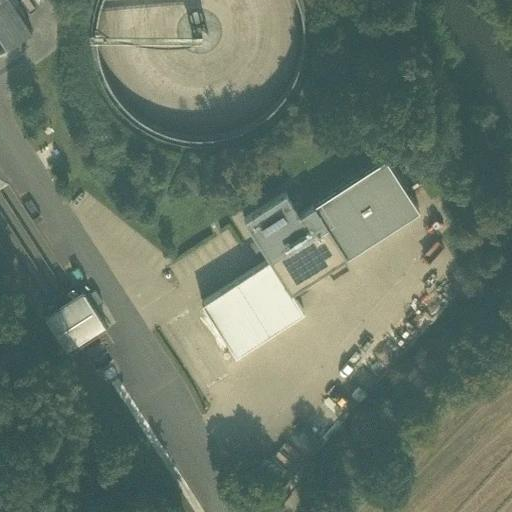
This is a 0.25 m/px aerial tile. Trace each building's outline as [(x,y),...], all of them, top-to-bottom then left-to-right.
[(0,0),(0,36),(7,47),(31,31),(10,0),(0,0)] [(96,0),(91,22),(92,49),(100,76),(109,94),(127,114),(148,128),(170,137),(204,141),(227,138),(251,129),(268,118),(281,106),(296,83),(305,62),(308,46),(306,9),(302,0),(96,0)] [(313,202),(313,203),(346,253),(347,255),(419,208),(384,155),(313,202)] [(0,237),(48,312),(78,293),(8,185),(0,180),(0,237)] [(290,289),(346,253),(313,203),(298,213),(284,191),(243,217),(269,257),(290,289)] [(201,301),(235,353),(303,309),(290,289),(269,257),(201,301)] [(44,315),(66,348),(74,342),(95,329),(104,323),(83,290),(78,293),(48,312),(44,315)]
